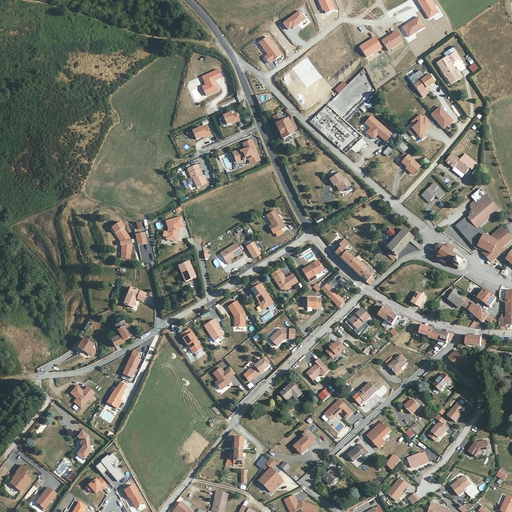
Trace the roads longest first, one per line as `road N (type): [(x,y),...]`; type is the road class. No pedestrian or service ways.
road 1 (residential): [(311,234),(79,374),(36,376),(49,401),(14,443)]
road 2 (residential): [(366,288),(233,421),(162,511)]
road 3 (residential): [(441,355),(304,482),(339,511)]
road 4 (residential): [(263,78),(397,204)]
road 5 (residential): [(425,486),(481,410),(476,388),(441,355)]
road 6 (residential): [(263,78),(339,21),(392,19)]
